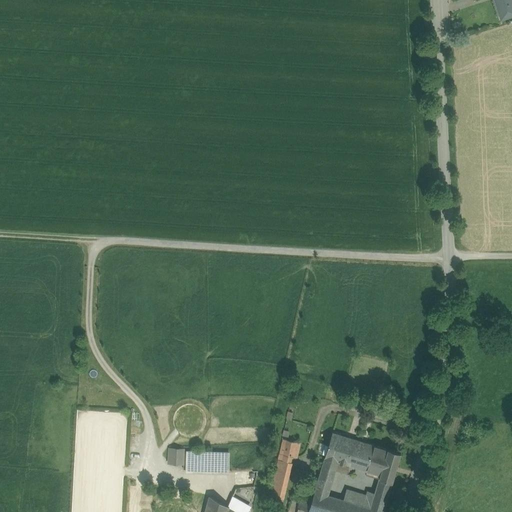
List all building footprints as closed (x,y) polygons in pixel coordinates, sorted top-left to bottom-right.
[(511,0),(495,0),(501,20),(511,16),(511,0)] [(362,469),(369,443),(333,432),(310,505),(308,511),(383,511),(388,495),(376,492),(371,508),(343,500),(328,495),(336,470),(339,462),(350,466),(362,469)] [(280,453),(293,456),(297,457),(300,443),(283,440),(280,453)] [(401,452),(389,449),(381,475),(380,479),(392,482),(401,452)] [(184,450),(170,450),(170,463),(184,463),(184,450)] [(217,452),(188,452),(186,471),(216,472),(217,452)] [(229,453),(217,452),(216,472),(228,472),(229,453)] [(283,498),(293,456),(280,453),(270,496),(273,496),(283,498)] [(348,472),(350,466),(339,462),(336,470),(346,473),(348,472)] [(257,472),(234,473),(236,489),(254,488),(257,472)] [(378,485),(390,489),(392,482),(380,479),(378,485)] [(376,492),(388,495),(390,489),(378,485),(376,492)] [(371,508),(376,492),(367,489),(366,495),(346,489),(343,500),(371,508)] [(281,507),(283,498),(273,496),(271,504),(281,507)] [(199,511),(197,507),(193,503),(190,500),(185,498),(181,497),(176,497),(171,498),(167,500),(163,503),(160,507),(157,511),(156,511),(199,511)] [(228,511),(229,508),(228,507),(209,497),(205,511),(228,511)] [(229,508),(236,511),(247,511),(250,507),(232,497),(228,507),(229,508)] [(301,509),(304,511),(308,511),(310,505),(303,502),(301,509)]
